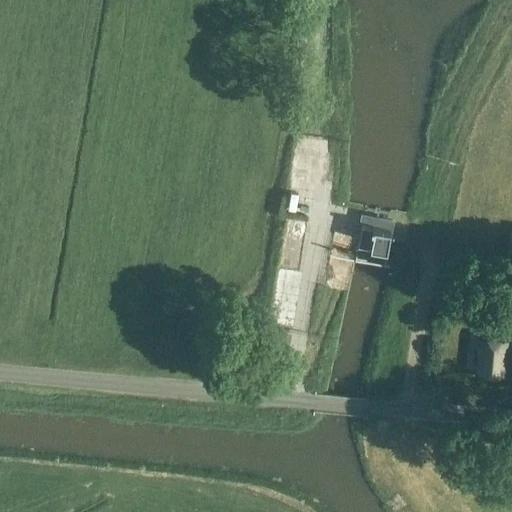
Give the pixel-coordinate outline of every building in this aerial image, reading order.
[(281,242),(299,243),(300,219),(282,217),(281,242)] [(361,221),(357,241),(360,242),(383,246),(387,247),(391,227),(387,226),(365,222),(361,221)] [(498,319),(511,321),(511,296),(499,294),(498,319)] [(246,336),(248,322),(238,321),(236,335),(246,336)] [(508,338),(476,336),(475,347),(480,347),(478,369),(507,371),(508,338)]
